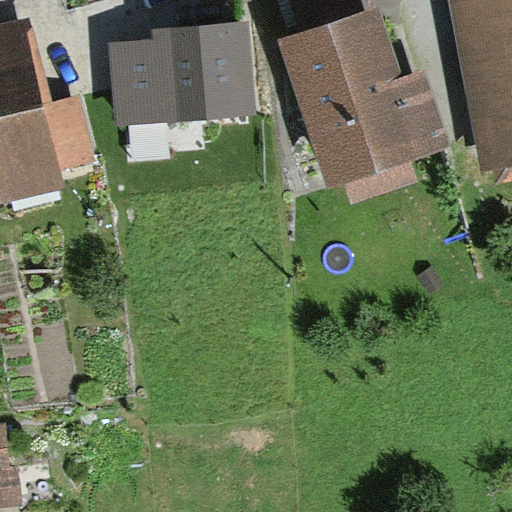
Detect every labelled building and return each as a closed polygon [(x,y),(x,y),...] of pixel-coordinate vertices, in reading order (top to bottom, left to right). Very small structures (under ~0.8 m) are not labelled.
[(290,0),(305,45),(362,27),(353,0),(290,0)] [(511,0),(456,0),(490,178),(511,174),(511,0)] [(0,210),(67,197),(62,177),(93,161),(81,99),(46,108),(28,18),(0,23),(0,210)] [(305,45),(283,53),(331,199),(454,159),(426,75),(404,82),(383,20),(362,27),(305,45)] [(148,52),(111,54),(116,133),(253,125),(247,31),(147,37),(148,52)] [(0,421),(0,505),(23,505),(21,421),(0,421)]
